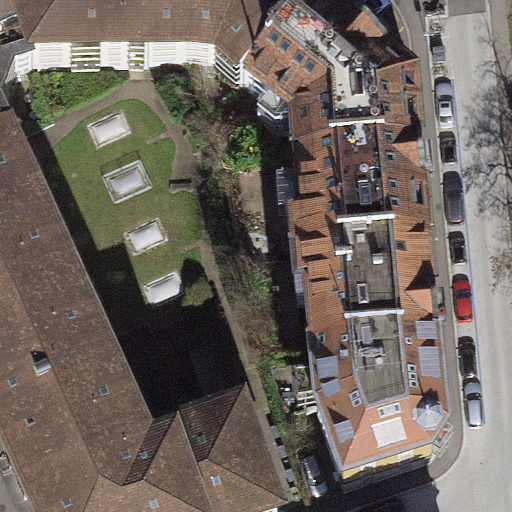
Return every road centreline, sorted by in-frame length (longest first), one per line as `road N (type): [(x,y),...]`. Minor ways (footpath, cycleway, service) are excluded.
road 1 (trunk): [(34,511),(511,0)]
road 2 (trunk): [(439,0),(0,466)]
road 3 (residential): [(498,491),(452,0)]
